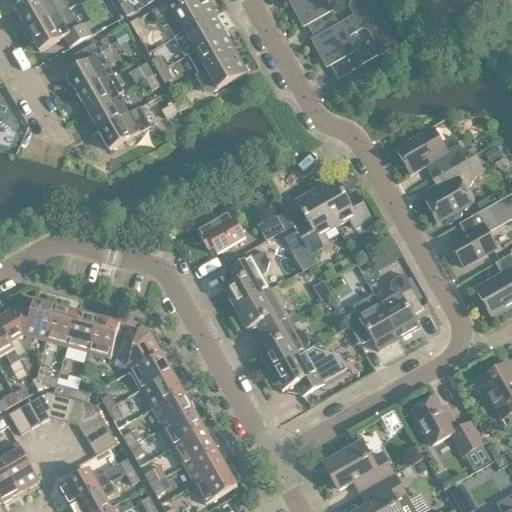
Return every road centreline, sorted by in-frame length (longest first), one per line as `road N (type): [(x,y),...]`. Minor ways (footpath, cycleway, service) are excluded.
road 1 (residential): [(275,458),(436,365),(455,341),(457,312),(357,133),(306,110),(243,0)]
road 2 (residential): [(275,458),(145,263),(74,243),(0,274)]
